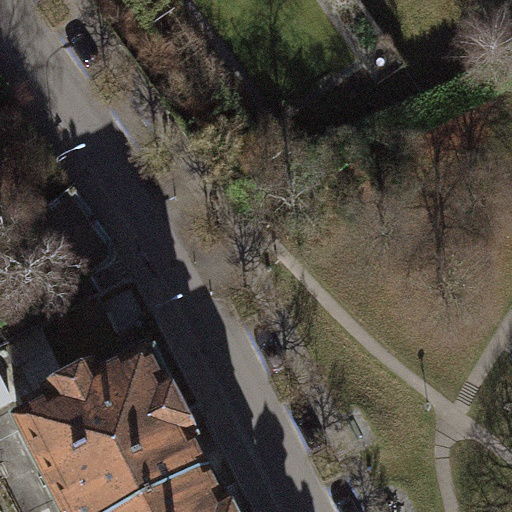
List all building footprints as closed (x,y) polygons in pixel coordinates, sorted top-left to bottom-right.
[(271,122),(230,150),(249,177),(289,150),(271,122)] [(74,188),(13,233),(54,291),(88,273),(91,277),(111,266),(114,263),(117,258),(118,252),(117,247),(74,188)] [(139,511),(202,480),(185,447),(187,446),(161,395),(171,390),(154,357),(144,362),(145,363),(97,387),(93,379),(51,400),(55,408),(19,427),(63,511),(139,511)] [(0,380),(0,408),(11,403),(0,380)] [(218,511),(202,480),(139,511),(218,511)]
